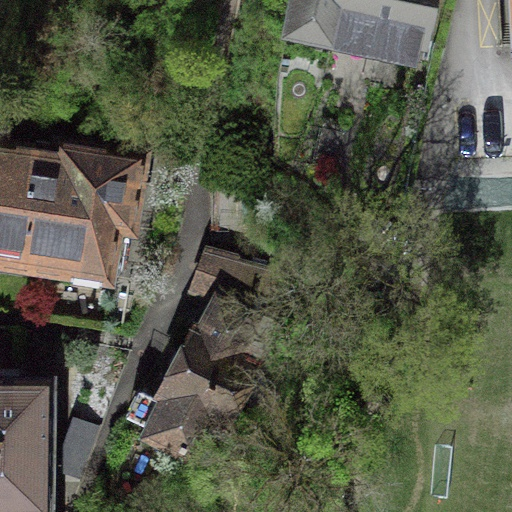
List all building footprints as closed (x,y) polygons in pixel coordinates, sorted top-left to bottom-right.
[(293,0),(287,32),(412,59),(417,39),(422,41),(431,0),(293,0)] [(333,118),(323,116),(312,169),(332,174),(344,121),(333,118)] [(58,153),(0,143),(0,259),(72,270),(71,279),(104,284),(106,276),(107,276),(115,224),(130,226),(141,156),(60,143),(59,148),(58,153)] [(181,366),(145,434),(193,459),(209,428),(237,444),(254,411),(236,402),(253,370),(262,374),(285,330),(263,318),(268,309),(266,274),(210,253),(197,288),(216,298),(181,366)] [(0,380),(0,511),(48,511),(50,380),(0,380)]
